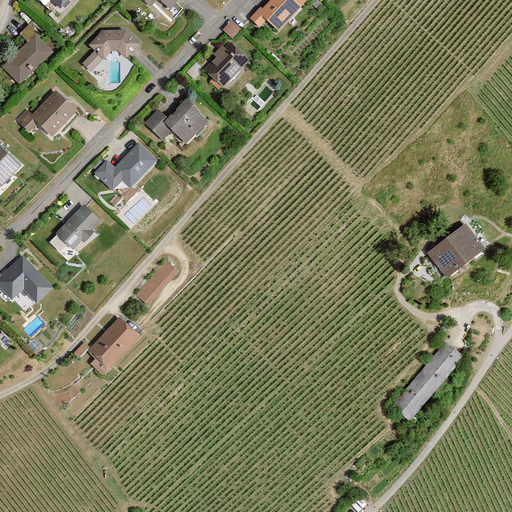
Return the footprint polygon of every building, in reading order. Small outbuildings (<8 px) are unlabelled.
[(47,0),(59,11),(68,0),(47,0)] [(177,0),(141,0),(151,9),(160,1),(170,10),(177,0)] [(262,4),(248,18),(259,30),(265,24),(276,35),(301,10),(291,0),(273,0),(266,8),(262,4)] [(232,20),(224,29),(232,37),(241,28),(232,20)] [(140,44),(127,30),(101,31),(89,43),(89,56),(129,57),(140,44)] [(38,34),(2,67),(19,87),(54,53),(38,34)] [(250,61),(231,43),(202,71),(221,90),(250,61)] [(27,109),(16,119),(32,136),(38,129),(52,141),(78,113),(53,89),(31,113),(27,109)] [(209,124),(185,100),(168,119),(159,111),(143,125),(162,143),(171,134),(186,148),(209,124)] [(0,140),(0,190),(23,166),(0,140)] [(139,142),(114,166),(105,160),(92,175),(113,192),(122,184),(129,190),(159,162),(139,142)] [(82,204),(54,233),(71,251),(101,221),(82,204)] [(424,253),(444,280),(484,251),(463,223),(424,253)] [(0,273),(0,287),(13,301),(24,290),(37,302),(55,286),(23,253),(1,274),(0,273)] [(180,275),(167,263),(134,295),(149,309),(180,275)] [(138,334),(121,317),(89,353),(95,360),(91,364),(101,372),(138,334)] [(85,342),(75,352),(79,356),(90,346),(85,342)] [(445,342),(393,406),(412,421),(464,358),(445,342)]
